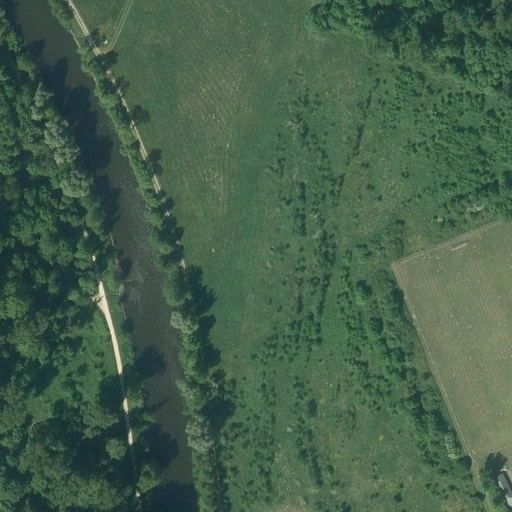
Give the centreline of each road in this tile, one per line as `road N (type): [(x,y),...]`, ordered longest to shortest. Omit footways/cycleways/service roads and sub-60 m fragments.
road 1 (track): [(220,511),(194,325),(164,209),(112,78),(68,0)]
road 2 (track): [(107,314),(71,194),(0,43)]
road 3 (track): [(107,314),(141,511)]
road 4 (track): [(0,218),(107,314)]
